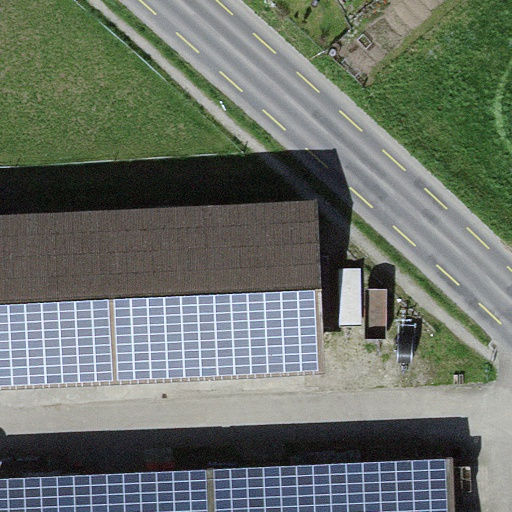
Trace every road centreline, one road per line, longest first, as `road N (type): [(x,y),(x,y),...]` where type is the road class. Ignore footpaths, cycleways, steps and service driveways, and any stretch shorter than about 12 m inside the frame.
road 1 (residential): [(511,408),(0,431)]
road 2 (secondary): [(175,0),(511,302)]
